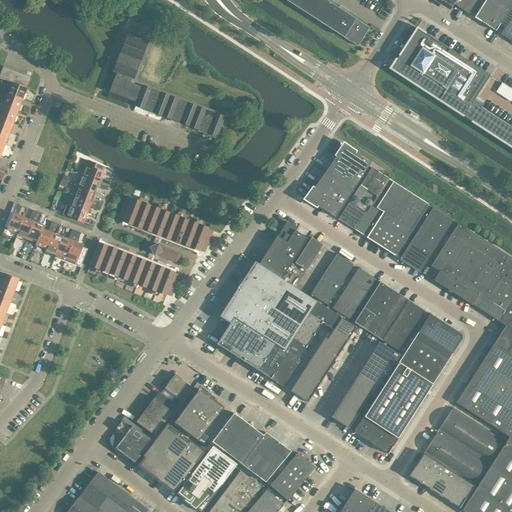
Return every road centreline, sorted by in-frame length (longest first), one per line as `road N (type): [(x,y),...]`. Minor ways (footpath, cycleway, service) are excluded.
road 1 (unclassified): [(387,478),(479,327),(273,191)]
road 2 (unclassified): [(350,456),(165,336)]
road 3 (tertiary): [(511,194),(348,89)]
road 4 (unclassified): [(165,336),(273,191)]
road 5 (residential): [(209,146),(47,85)]
road 6 (residential): [(0,418),(38,376),(70,289)]
road 7 (tertiary): [(348,89),(224,8)]
road 8 (residential): [(0,216),(47,85)]
road 9 (unclassified): [(88,441),(165,336)]
road 10 (unclassified): [(273,191),(348,89)]
road 11 (unclassified): [(511,65),(409,0)]
